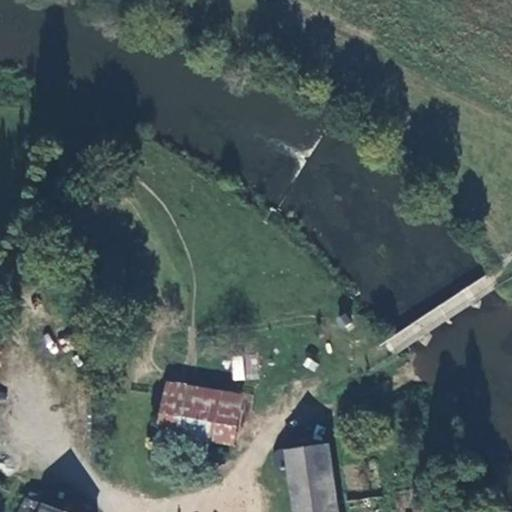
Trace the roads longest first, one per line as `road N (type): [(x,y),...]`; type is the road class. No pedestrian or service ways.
road 1 (track): [(177,511),(211,504),(314,399),(511,265)]
road 2 (track): [(289,426),(511,314)]
road 3 (track): [(122,511),(20,417)]
